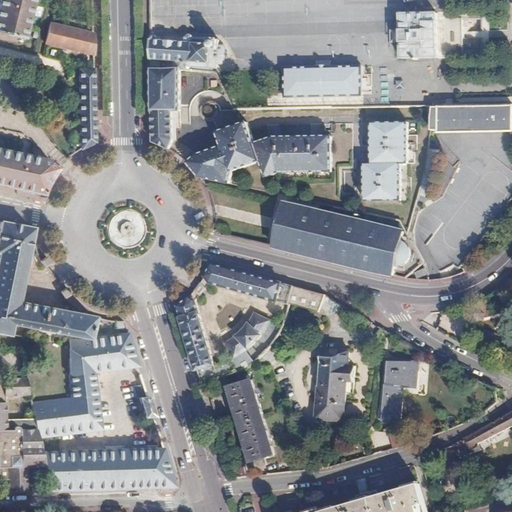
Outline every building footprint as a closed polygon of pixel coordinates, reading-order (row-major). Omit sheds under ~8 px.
[(0,0),(0,32),(27,39),(35,0),(0,0)] [(438,13),(402,14),(403,59),(439,58),(439,52),(438,18),(438,13)] [(483,17),(463,17),(464,52),(484,51),(483,17)] [(84,52),(93,54),(93,35),(49,23),(45,43),(84,52)] [(152,37),(151,38),(152,51),(152,60),(185,62),(185,67),(217,69),(217,64),(225,65),(226,58),(228,58),(229,51),(226,51),(227,47),(224,47),(224,45),(219,44),(219,40),(187,38),(187,43),(157,41),(158,39),(158,37),(158,36),(156,35),(154,35),(153,35),(152,37)] [(366,67),(287,68),(287,98),(366,97),(366,67)] [(181,68),(152,68),(153,144),(158,146),(166,149),(167,150),(168,150),(173,140),(172,111),(181,111),(181,70),(181,68)] [(95,143),(94,69),(84,69),(79,69),(81,149),(88,146),(89,145),(95,143)] [(435,110),(434,116),(435,132),(441,132),(441,134),(511,133),(511,103),(434,105),(434,108),(435,108),(435,110)] [(250,128),(247,121),(217,133),(220,140),(250,128)] [(409,124),(381,124),(381,165),(374,165),(374,203),(403,202),(403,165),(410,165),(409,124)] [(223,147),(198,157),(190,165),(194,169),(200,176),(202,179),(232,185),(234,171),(262,161),(269,176),(279,172),(333,171),(332,136),(273,137),(255,143),(250,128),(220,140),(223,147)] [(0,185),(41,194),(42,192),(44,189),(45,186),(47,184),(50,179),(51,178),(54,173),(57,170),(50,162),(0,151),(0,185)] [(426,246),(431,256),(478,215),(482,219),(481,220),(490,230),(511,202),(511,171),(495,159),(426,246)] [(285,204),(274,247),(395,276),(397,266),(400,267),(405,266),(408,264),(411,260),(412,255),(411,251),(410,247),(406,245),(403,244),(402,243),(405,233),(285,204)] [(482,219),(478,215),(431,256),(434,261),(481,220),(482,219)] [(490,230),(481,220),(434,261),(441,274),(456,266),(460,269),(490,230)] [(0,332),(10,335),(12,324),(17,302),(32,227),(0,221),(0,332)] [(41,260),(40,261),(44,268),(50,264),(51,263),(47,257),(41,260)] [(212,264),(206,277),(212,284),(278,301),(282,283),(212,264)] [(511,278),(501,289),(511,299),(511,298),(511,278)] [(61,291),(60,292),(65,299),(66,298),(72,294),(67,287),(66,288),(61,291)] [(342,305),(326,296),(322,304),(318,312),(322,314),(339,309),(342,305)] [(179,307),(198,371),(216,365),(196,301),(189,298),(184,303),(179,307)] [(311,301),(307,309),(318,312),(322,304),(311,301)] [(94,317),(17,302),(12,324),(77,336),(78,336),(89,338),(90,335),(94,317)] [(241,340),(230,347),(236,358),(253,348),(265,334),(272,316),(260,312),(254,323),(240,339),(241,340)] [(123,321),(113,322),(114,329),(124,328),(123,321)] [(68,400),(30,404),(36,431),(43,465),(48,492),(173,487),(160,443),(154,444),(155,450),(123,451),(55,452),(52,437),(100,430),(93,373),(138,367),(132,348),(128,334),(89,338),(70,341),(68,400)] [(350,351),(323,349),(321,370),(319,374),(318,380),(319,383),(316,418),(343,420),(346,392),(353,393),(356,366),(354,366),(354,368),(348,368),(350,351)] [(383,387),(381,418),(398,419),(401,383),(413,383),(415,359),(387,358),(385,386),(383,387)] [(141,378),(134,380),(141,404),(151,404),(149,398),(147,398),(141,378)] [(253,380),(229,387),(247,445),(241,447),(244,455),(250,454),(252,462),(276,455),(253,380)] [(0,481),(7,482),(8,493),(48,492),(43,465),(36,431),(20,431),(19,429),(16,428),(15,428),(13,429),(12,432),(5,431),(4,398),(29,397),(27,381),(5,383),(4,384),(0,384),(0,481)] [(151,404),(141,404),(143,412),(153,411),(151,404)] [(473,434),(455,443),(455,446),(464,447),(464,456),(482,450),(478,443),(509,428),(504,417),(473,434)] [(392,434),(391,446),(399,447),(400,435),(392,434)] [(426,511),(420,489),(326,511),(319,511),(320,510),(313,511),(426,511)]
